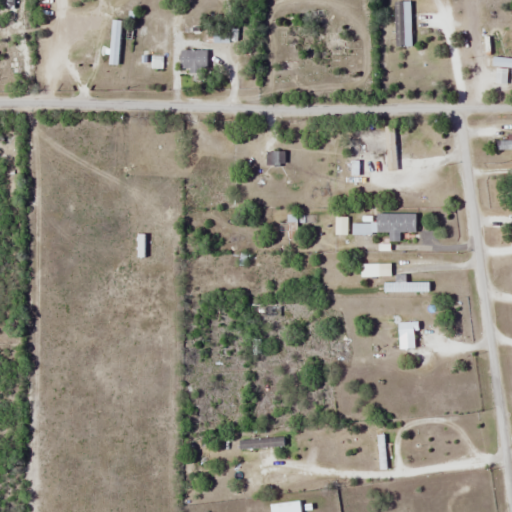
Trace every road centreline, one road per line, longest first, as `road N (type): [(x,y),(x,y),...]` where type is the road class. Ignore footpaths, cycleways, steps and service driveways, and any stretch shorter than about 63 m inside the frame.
road 1 (residential): [(511,105),(0,101)]
road 2 (residential): [(457,106),(511,511)]
